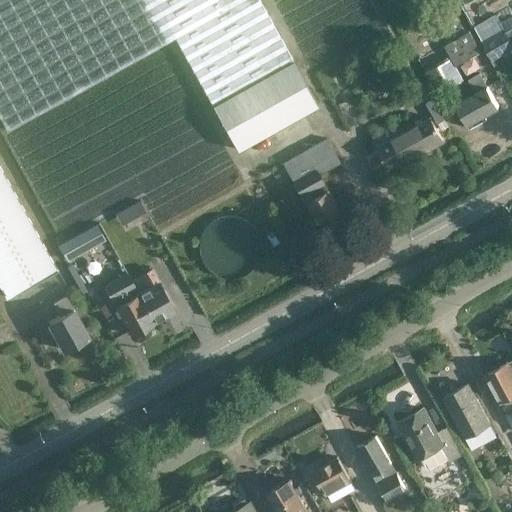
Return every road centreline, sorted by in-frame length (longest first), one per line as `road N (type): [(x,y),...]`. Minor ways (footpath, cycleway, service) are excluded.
road 1 (tertiary): [(0,470),(511,194)]
road 2 (residential): [(511,270),(82,511)]
road 3 (track): [(0,300),(75,429)]
